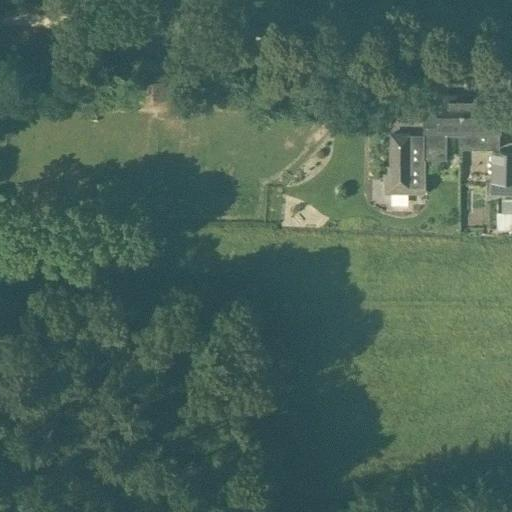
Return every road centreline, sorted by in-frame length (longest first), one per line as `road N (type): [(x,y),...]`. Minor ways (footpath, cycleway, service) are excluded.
road 1 (track): [(0,18),(208,32)]
road 2 (unclassified): [(331,38),(511,49)]
road 3 (track): [(208,32),(331,38)]
